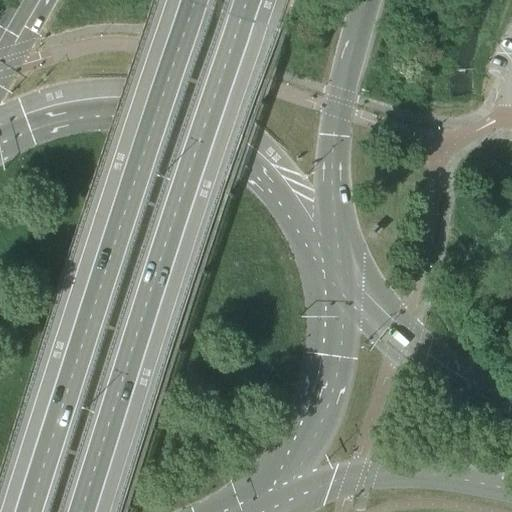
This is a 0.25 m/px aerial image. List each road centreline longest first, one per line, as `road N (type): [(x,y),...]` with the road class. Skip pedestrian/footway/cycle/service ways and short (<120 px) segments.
road 1 (primary): [(78,511),(246,0)]
road 2 (primary): [(194,0),(27,511)]
road 3 (secondary): [(329,249),(263,166),(175,114),(73,107),(0,130)]
road 4 (secondary): [(269,504),(326,384),(331,257)]
road 5 (primary): [(329,249),(333,137),(367,0)]
road 6 (tertiary): [(269,504),(398,469),(511,490)]
road 7 (tertiary): [(511,407),(479,396),(396,338),(331,257)]
